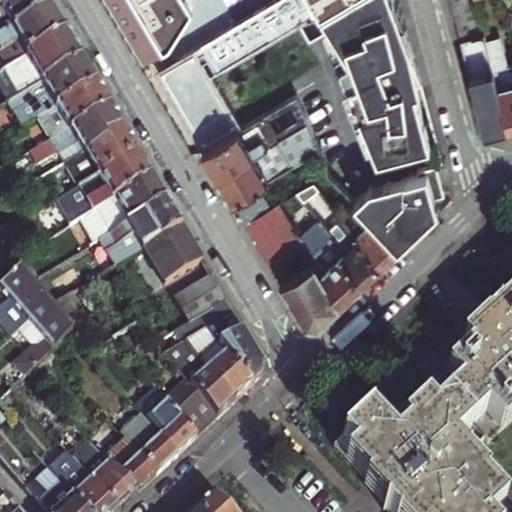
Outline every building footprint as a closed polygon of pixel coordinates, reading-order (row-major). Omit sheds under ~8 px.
[(0,0),(0,11),(19,0),(0,0)] [(0,40),(50,10),(46,2),(44,0),(19,0),(0,11),(0,40)] [(113,0),(142,49),(169,33),(180,7),(175,0),(113,0)] [(332,6),(342,0),(265,0),(152,69),(203,151),(244,126),(215,77),(332,6)] [(397,0),(342,0),(332,6),(348,59),(377,159),(429,143),(413,89),(417,87),(416,80),(419,78),(408,41),(404,25),(407,24),(397,0)] [(454,13),(479,6),(477,0),(455,0),(451,1),(454,13)] [(457,25),(482,19),(479,6),(454,13),(457,25)] [(14,67),(66,37),(58,23),(50,10),(0,40),(0,54),(5,52),(14,67)] [(486,31),(482,19),(457,25),(460,37),(486,31)] [(511,127),(492,53),(486,31),(460,37),(471,79),(486,133),(511,127)] [(0,92),(8,106),(82,62),(74,49),(66,37),(14,67),(0,75),(0,92)] [(511,58),(510,59),(511,66),(511,68),(504,70),(499,52),(492,53),(511,127),(511,126),(511,58)] [(91,78),(82,62),(8,106),(22,129),(36,121),(95,85),(91,78)] [(51,145),(110,110),(106,103),(95,85),(36,121),(51,145)] [(244,126),(203,151),(211,165),(217,175),(274,144),(309,125),(296,94),(244,126)] [(118,123),(110,110),(51,145),(33,156),(39,166),(57,156),(64,168),(89,153),(90,155),(107,145),(105,141),(122,130),(118,123)] [(79,190),(137,156),(131,145),(122,130),(105,141),(107,145),(90,155),(89,153),(64,168),(72,182),(57,191),(62,200),(79,190)] [(274,144),(217,175),(228,192),(232,201),(260,185),(284,173),(273,154),(278,151),(274,144)] [(148,174),(137,156),(79,190),(93,214),(152,180),(148,174)] [(419,176),(350,196),(400,247),(422,226),(439,211),(434,197),(444,194),(435,165),(418,169),(419,176)] [(161,195),(152,180),(93,214),(96,220),(101,217),(107,227),(95,234),(100,243),(166,204),(161,195)] [(232,201),(284,295),(318,272),(308,254),(260,185),(232,201)] [(400,247),(350,196),(335,210),(343,219),(382,265),(392,255),(400,247)] [(177,222),(166,204),(100,243),(104,249),(115,242),(121,251),(115,254),(119,261),(114,265),(116,270),(144,253),(182,231),(177,222)] [(382,265),(343,219),(326,233),(329,237),(363,282),(373,273),(382,265)] [(194,250),(182,231),(144,253),(167,292),(205,269),(194,250)] [(363,282),(329,237),(308,254),(318,272),(341,303),(352,293),(363,282)] [(18,274),(28,286),(41,278),(35,266),(28,270),(20,257),(12,262),(18,274)] [(341,303),(318,272),(284,295),(294,307),(305,323),(318,325),(341,303)] [(24,322),(44,305),(28,286),(18,274),(0,289),(0,293),(10,305),(0,314),(0,329),(5,336),(10,340),(17,334),(27,326),(24,322)] [(222,297),(213,282),(175,305),(188,329),(227,305),(222,297)] [(107,308),(93,284),(48,310),(66,332),(107,308)] [(511,430),(511,303),(492,322),(485,329),(476,338),(480,342),(443,376),(439,372),(387,421),(373,406),(333,445),(396,511),(511,511),(511,503),(506,498),(488,478),(491,475),(474,458),(497,437),(501,441),(511,430)] [(17,334),(32,352),(12,368),(22,380),(27,377),(48,357),(70,337),(66,332),(48,310),(44,305),(24,322),(27,326),(17,334)] [(205,333),(219,348),(253,389),(262,381),(265,369),(245,336),(227,305),(188,329),(160,346),(155,349),(163,358),(185,345),(205,333)] [(155,349),(160,346),(146,322),(138,326),(146,338),(153,346),(155,349)] [(145,352),(153,346),(146,338),(138,326),(112,342),(151,387),(198,441),(207,433),(218,422),(190,390),(179,377),(175,372),(163,382),(149,366),(153,362),(145,352)] [(198,383),(190,390),(218,422),(226,415),(234,407),(221,391),(224,388),(211,372),(209,373),(190,352),(185,345),(163,358),(175,372),(179,377),(183,373),(180,369),(183,366),(198,383)] [(198,346),(190,352),(209,373),(211,372),(224,388),(221,391),(234,407),(244,398),(253,389),(219,348),(207,358),(198,346)] [(82,351),(87,357),(93,353),(89,347),(82,351)] [(4,386),(10,392),(14,388),(8,382),(4,386)] [(141,417),(178,460),(189,450),(198,441),(151,387),(141,396),(150,406),(138,415),(141,417)] [(8,394),(0,401),(0,415),(2,417),(17,403),(8,394)] [(153,450),(143,460),(159,478),(168,469),(178,460),(141,417),(131,426),(153,450)] [(132,438),(127,442),(133,448),(137,445),(132,438)] [(128,453),(133,448),(127,442),(122,447),(128,453)] [(79,466),(118,511),(122,511),(131,504),(139,496),(123,478),(101,452),(87,466),(80,458),(75,462),(79,466)] [(143,460),(123,478),(139,496),(151,485),(159,478),(143,460)] [(118,511),(79,466),(71,473),(82,485),(83,483),(88,488),(75,501),(84,511),(118,511)] [(51,474),(28,494),(45,511),(84,511),(75,501),(51,474)] [(207,499),(198,508),(202,511),(235,511),(216,491),(207,499)]
